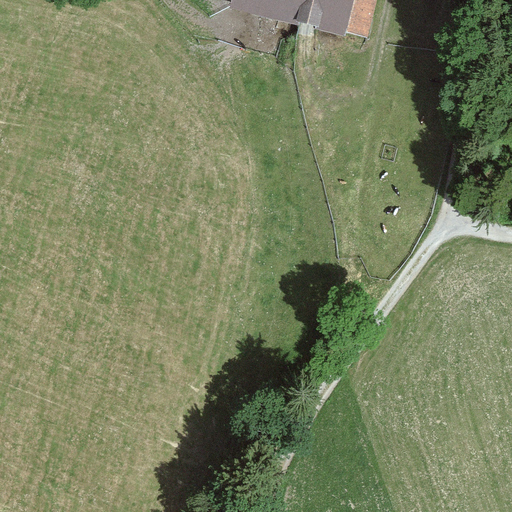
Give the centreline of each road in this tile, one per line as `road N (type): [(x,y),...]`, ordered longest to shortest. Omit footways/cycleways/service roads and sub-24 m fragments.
road 1 (track): [(511,230),(448,221),(311,409),(284,455),(267,511)]
road 2 (track): [(476,0),(448,221)]
